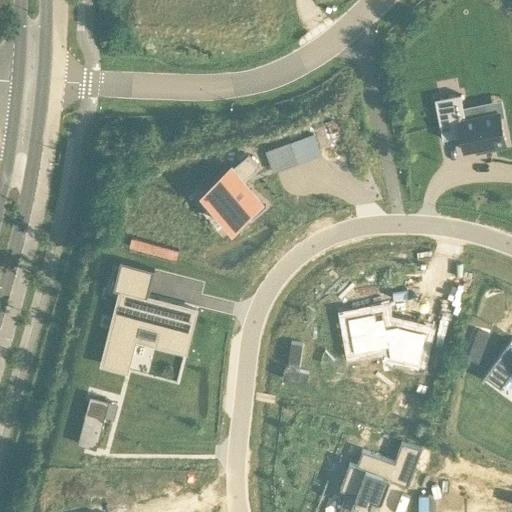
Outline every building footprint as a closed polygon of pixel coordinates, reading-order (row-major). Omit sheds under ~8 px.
[(507,145),(501,118),(500,113),(465,120),(463,107),(460,95),(435,100),(443,139),(460,136),(463,150),(488,145),(489,149),(507,145)] [(313,135),(292,143),(298,162),(320,154),(313,135)] [(232,167),(203,191),(233,227),(248,214),(251,218),(250,219),(250,220),(266,207),(265,205),(265,206),(252,190),(244,180),(259,167),(248,154),(233,167),(232,167)] [(111,330),(103,363),(127,369),(138,323),(159,328),(155,343),(185,351),(196,309),(148,297),(155,270),(121,261),(113,290),(122,292),(113,331),(111,330)] [(386,327),(383,311),(347,317),(354,352),(388,346),(390,356),(418,363),(426,332),(397,325),(386,327)] [(511,341),(485,376),(486,377),(500,388),(510,374),(511,375),(511,341)] [(97,448),(105,416),(109,400),(90,396),(79,444),(97,448)] [(134,421),(133,446),(183,446),(183,422),(134,421)] [(295,424),(293,447),(315,449),(317,425),(295,424)] [(347,490),(339,511),(372,511),(368,510),(373,498),(377,500),(378,500),(379,500),(380,500),(381,499),(382,498),(389,479),(408,486),(421,449),(402,442),(394,461),(363,450),(357,465),(350,462),(340,488),(347,490)]
